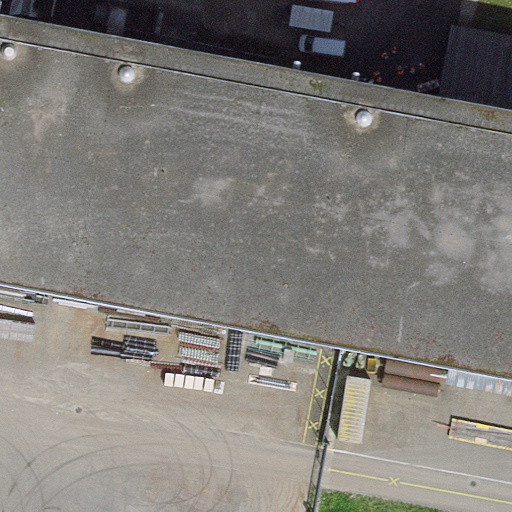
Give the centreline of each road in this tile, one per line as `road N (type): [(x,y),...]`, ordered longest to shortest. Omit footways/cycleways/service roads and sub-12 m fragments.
road 1 (unknown): [(0,381),(511,474)]
road 2 (unknown): [(400,0),(358,64),(252,69),(41,38)]
